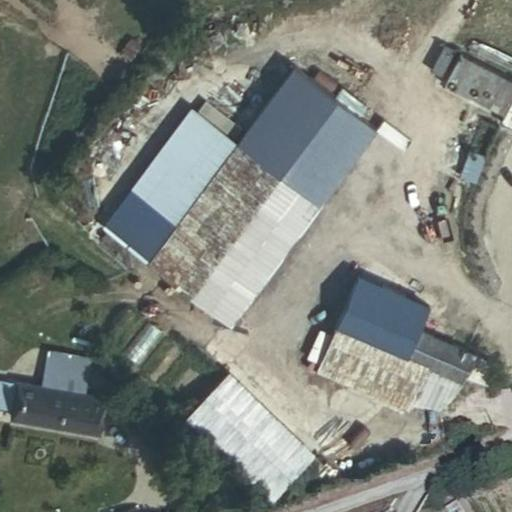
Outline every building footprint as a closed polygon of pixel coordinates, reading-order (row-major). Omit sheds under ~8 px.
[(511,129),(511,85),(457,58),(441,88),(501,119),(499,122),(511,129)] [(305,78),(249,153),(317,205),(374,129),(305,78)] [(100,224),(147,259),(234,143),(187,107),(100,224)] [(249,153),(234,143),(147,259),(230,321),(317,205),(249,153)] [(483,153),(467,148),(457,175),(473,181),(483,153)] [(430,304),(359,273),(335,324),(408,356),(421,328),(430,304)] [(408,356),(335,324),(315,369),(405,409),(408,402),(437,407),(448,399),(456,380),(408,356)] [(462,382),(466,373),(475,354),(421,328),(408,356),(456,380),(462,382)] [(0,406),(12,409),(10,417),(97,433),(104,396),(83,393),(90,357),(47,349),(40,385),(17,381),(17,382),(0,379),(0,406)] [(466,373),(490,385),(500,366),(475,354),(466,373)] [(313,452),(228,371),(186,415),(271,496),(313,452)]
